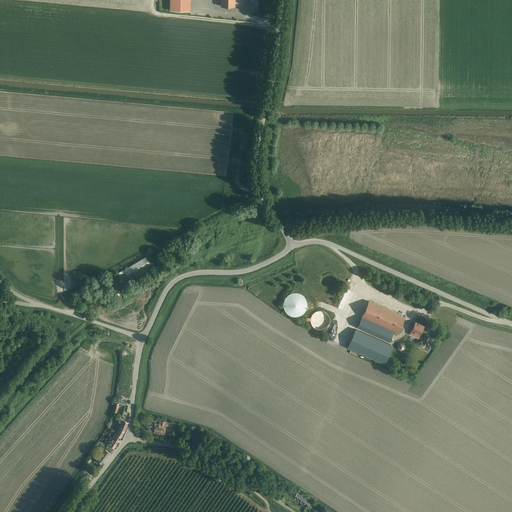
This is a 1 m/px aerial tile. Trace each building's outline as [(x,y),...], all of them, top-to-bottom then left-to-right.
[(189,10),(189,0),(169,0),(169,10),(189,10)] [(185,245),(197,239),(193,232),(182,238),(185,245)] [(150,255),(115,275),(120,283),(134,275),(136,278),(138,277),(136,274),(154,264),(150,255)] [(305,307),(305,304),(305,302),(304,300),(303,298),(302,297),(300,295),(298,294),(296,293),(294,293),(291,293),(289,294),(287,295),(285,297),(284,298),(283,300),(282,302),(282,304),(282,306),(283,308),(284,310),(285,312),(287,314),(289,315),(291,315),(293,316),(296,315),(298,315),(300,314),(301,313),(303,311),(304,309),(305,307)] [(398,332),(405,317),(368,300),(357,326),(389,341),(393,330),(398,332)] [(329,322),(329,320),(329,319),(329,317),(328,315),(327,314),(326,313),(324,312),(322,311),(320,311),(318,311),(317,312),(315,313),(313,314),(312,315),(312,317),(311,318),(311,320),(311,322),(311,323),(312,325),(313,327),(315,328),(316,329),(318,329),(320,330),(322,329),(324,329),(325,328),(327,327),(328,325),(329,324),(329,322)] [(410,327),(409,329),(411,330),(411,331),(410,334),(418,338),(420,335),(424,326),(415,322),(412,328),(410,327)] [(384,363),(392,345),(356,329),(348,347),(384,363)] [(426,334),(421,343),(423,344),(423,345),(424,346),(425,345),(426,343),(428,344),(429,343),(431,344),(434,338),(432,337),(426,334)] [(128,422),(120,418),(119,421),(121,423),(116,433),(121,436),(128,422)] [(164,434),(166,426),(166,425),(165,425),(166,422),(161,421),(160,424),(159,424),(157,424),(156,427),(150,426),(149,431),(164,434)] [(114,448),(121,436),(116,433),(113,438),(113,439),(112,441),(111,441),(107,447),(112,451),(114,448)] [(105,450),(97,461),(102,464),(109,453),(105,450)] [(304,503),(307,505),(310,501),(297,491),(293,496),(303,504),(304,503)]
